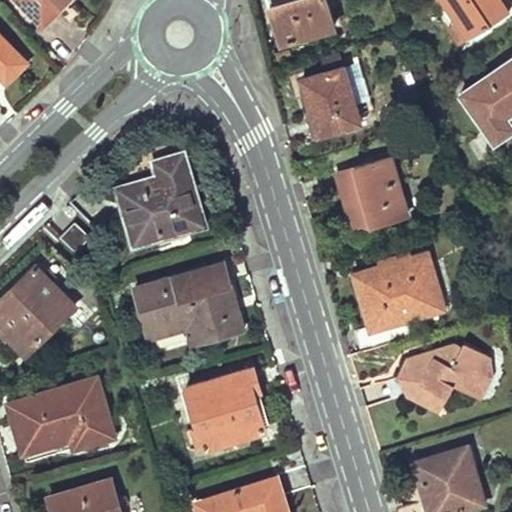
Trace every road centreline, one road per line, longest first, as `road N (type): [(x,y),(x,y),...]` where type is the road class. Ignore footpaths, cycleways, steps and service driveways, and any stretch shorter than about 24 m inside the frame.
road 1 (residential): [(369,511),(271,185),(241,112)]
road 2 (residential): [(0,224),(177,61)]
road 3 (residential): [(155,21),(0,172)]
